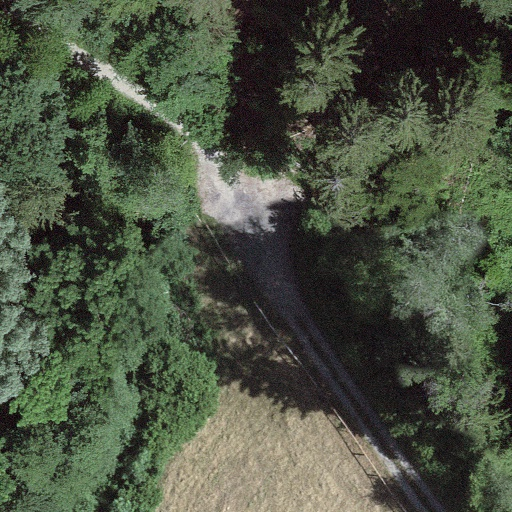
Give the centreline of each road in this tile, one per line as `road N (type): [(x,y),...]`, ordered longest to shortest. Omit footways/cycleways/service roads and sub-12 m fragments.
road 1 (track): [(209,146),(372,431),(433,511)]
road 2 (track): [(299,310),(211,511)]
